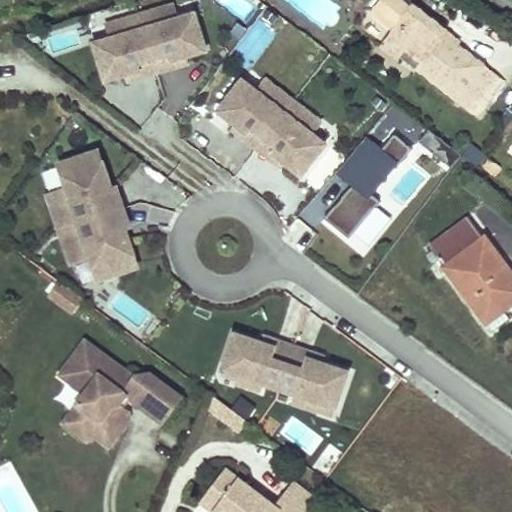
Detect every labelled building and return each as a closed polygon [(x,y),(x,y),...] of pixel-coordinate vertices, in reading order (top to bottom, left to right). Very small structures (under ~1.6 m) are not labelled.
[(171,0),(138,10),(150,49),(167,44),(171,57),(205,47),(194,10),(176,15),(171,0)] [(506,81),(477,58),(449,35),(451,33),(414,3),(410,8),(400,0),(387,0),(378,10),(397,24),(391,31),(384,41),(478,116),(506,81)] [(264,8),(232,53),(251,67),(283,21),(264,8)] [(138,10),(105,20),(110,35),(93,40),(104,77),(138,67),(134,54),(150,49),(138,10)] [(372,17),(391,31),(397,24),(378,10),(372,17)] [(150,49),(156,69),(173,64),(171,57),(167,44),(150,49)] [(150,49),(134,54),(138,67),(140,73),(156,69),(150,49)] [(247,131),(256,120),(269,130),(294,98),(266,77),(257,89),(243,79),(219,109),(247,131)] [(294,98),(269,130),(283,141),(274,152),(302,174),(326,143),(312,132),(322,120),(294,98)] [(269,130),(256,120),(247,131),(243,136),(256,146),(269,130)] [(283,141),(269,130),(256,146),(270,157),(274,152),(283,141)] [(428,131),(418,143),(448,168),(458,156),(428,131)] [(355,181),(324,217),(349,237),(352,233),(367,246),(389,219),(375,207),(380,200),(368,190),(391,163),(396,167),(412,147),(394,133),(380,151),(364,138),(339,168),(355,181)] [(106,230),(95,196),(109,191),(108,190),(95,151),(57,163),(65,186),(46,192),(59,230),(69,262),(88,256),(96,278),(134,266),(125,240),(121,227),(121,225),(106,230)] [(122,208),(115,187),(108,190),(109,191),(95,196),(106,230),(121,225),(121,227),(127,225),(122,208)] [(283,240),(302,253),(316,233),(297,220),(283,240)] [(510,317),(506,310),(511,305),(511,277),(469,220),(429,249),(486,325),(492,332),(510,317)] [(70,311),(81,297),(56,279),(46,293),(70,311)] [(258,343),(233,334),(223,364),(238,369),(234,380),(234,382),(259,391),(261,384),(279,390),(293,394),(290,402),(315,410),(320,397),(335,403),(345,373),(321,365),(306,360),(308,352),(294,348),(275,341),(273,348),(258,343)] [(260,336),(258,343),(273,348),(275,341),(260,336)] [(161,423),(181,398),(148,374),(131,376),(84,340),(59,374),(84,393),(65,418),(66,425),(81,436),(87,435),(89,433),(98,421),(115,434),(127,417),(126,409),(118,403),(124,395),(132,402),(161,423)] [(306,360),(321,365),(323,358),(308,352),(306,360)] [(238,369),(223,364),(219,375),(234,380),(238,369)] [(118,403),(126,409),(132,402),(124,395),(118,403)] [(246,422),(212,397),(204,407),(238,433),(246,422)] [(256,408),(241,397),(233,408),(248,419),(256,408)] [(331,416),(335,403),(320,397),(315,410),(331,416)] [(98,421),(89,433),(106,445),(115,434),(98,421)] [(276,504),(229,468),(202,503),(213,511),(307,511),(319,496),(296,479),(276,504)]
